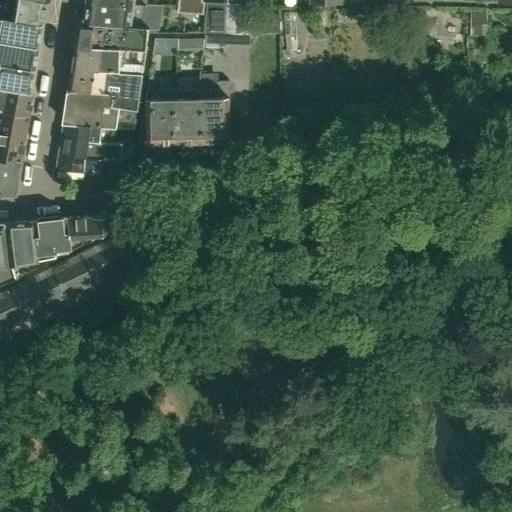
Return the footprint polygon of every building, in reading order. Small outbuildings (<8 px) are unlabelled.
[(0,40),(36,46),(40,23),(39,23),(42,0),(14,0),(14,4),(0,2),(0,40)] [(147,4),(100,0),(87,0),(84,22),(143,27),(147,4)] [(202,0),(178,0),(177,10),(203,14),(205,2),(202,1),(202,0)] [(225,3),(206,2),(204,34),(225,34),(225,3)] [(143,27),(84,22),(80,21),(76,45),(146,48),(150,27),(143,27)] [(191,38),(179,39),(178,52),(189,52),(191,38)] [(0,63),(32,69),(36,46),(0,40),(0,63)] [(146,48),(76,45),(69,89),(105,92),(114,94),(114,96),(139,99),(140,89),(143,71),(146,49),(146,48)] [(29,91),(32,69),(0,63),(0,86),(31,92),(31,91),(29,91)] [(204,140),(227,139),(230,139),(229,80),(218,80),(218,89),(202,89),(204,140)] [(0,110),(27,115),(31,92),(0,86),(0,110)] [(105,92),(69,89),(64,125),(82,126),(83,123),(113,126),(114,125),(135,127),(139,99),(114,96),(114,94),(105,92)] [(175,141),(204,140),(202,89),(174,90),(175,141)] [(174,90),(147,91),(147,142),(175,141),(174,90)] [(27,115),(0,110),(0,131),(3,132),(23,135),(27,115)] [(112,141),(112,139),(113,126),(83,123),(82,126),(64,125),(57,169),(85,171),(89,139),(112,141)] [(0,158),(19,160),(23,135),(3,132),(0,131),(0,158)] [(128,173),(129,166),(132,142),(112,139),(112,141),(89,139),(85,171),(128,175),(128,173)] [(14,188),(19,160),(0,158),(0,193),(10,193),(14,188)] [(109,214),(87,215),(89,238),(115,225),(109,214)] [(87,215),(64,216),(68,248),(89,239),(89,238),(87,215)] [(29,221),(36,262),(35,262),(54,259),(53,251),(55,251),(55,253),(65,251),(65,249),(68,248),(64,216),(29,221)] [(6,266),(1,222),(0,221),(0,284),(13,279),(9,267),(6,266)] [(3,222),(9,267),(13,279),(36,269),(34,262),(36,262),(29,221),(3,222)] [(133,262),(119,233),(97,243),(112,272),(133,262)] [(112,272),(97,243),(81,251),(96,280),(112,272)] [(96,280),(81,251),(65,260),(79,288),(96,280)] [(79,288),(65,260),(49,267),(63,296),(79,288)] [(63,296),(49,267),(32,275),(46,304),(63,296)] [(46,304),(32,275),(15,284),(29,313),(46,304)] [(29,313),(15,284),(0,291),(0,295),(13,321),(29,313)] [(0,326),(13,321),(0,295),(0,326)]
